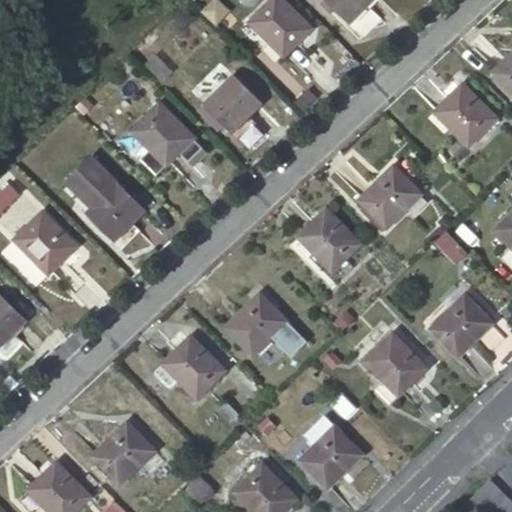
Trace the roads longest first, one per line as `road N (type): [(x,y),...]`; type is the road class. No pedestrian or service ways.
road 1 (residential): [(0,435),(473,0)]
road 2 (tertiary): [(406,511),(511,407)]
